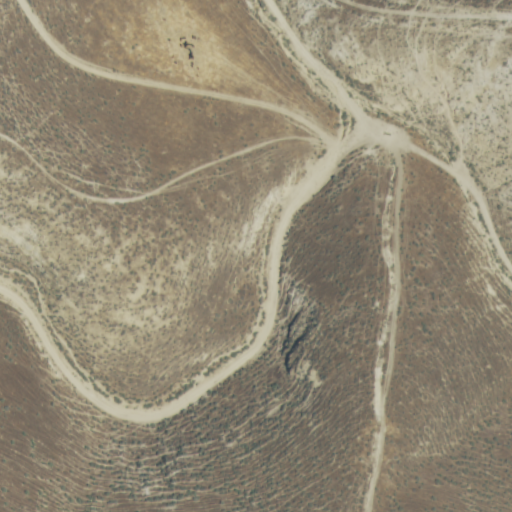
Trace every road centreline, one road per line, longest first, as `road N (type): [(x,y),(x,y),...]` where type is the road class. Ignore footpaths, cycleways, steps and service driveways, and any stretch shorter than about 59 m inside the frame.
road 1 (residential): [(268,0),(356,109),(356,122),(291,212),(251,347),(167,410),(125,415),(84,392),(28,310),(0,287)]
road 2 (residential): [(349,139),(287,107),(92,71),(52,48),(16,0)]
